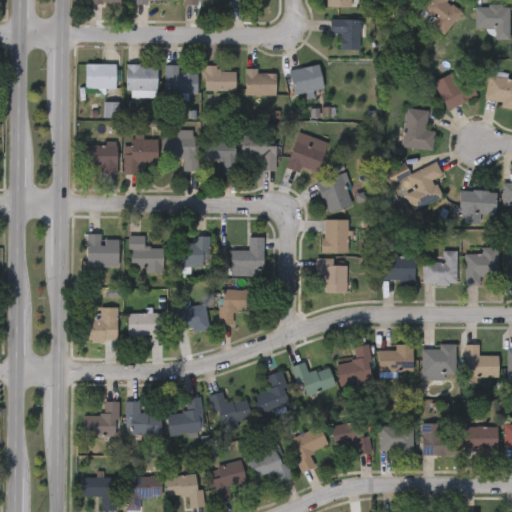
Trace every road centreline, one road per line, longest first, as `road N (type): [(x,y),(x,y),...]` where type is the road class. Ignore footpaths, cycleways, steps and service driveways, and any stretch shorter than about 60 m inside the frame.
road 1 (residential): [(64,364),(198,359),(295,324),(366,312),(511,309)]
road 2 (residential): [(68,196),(287,200),(296,216),(295,324)]
road 3 (residential): [(259,511),(358,477),(511,475)]
road 4 (residential): [(67,26),(299,24)]
road 5 (secondary): [(26,25),(21,157)]
